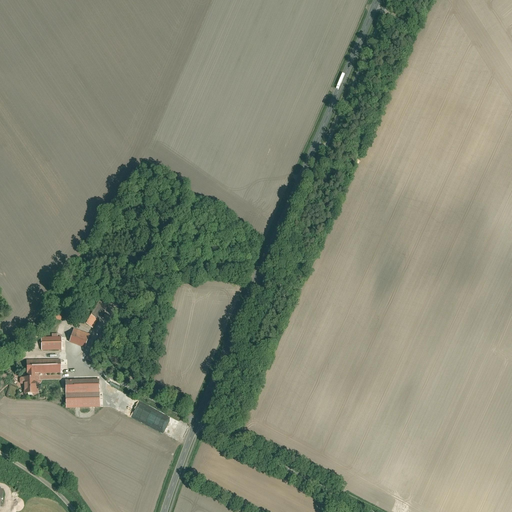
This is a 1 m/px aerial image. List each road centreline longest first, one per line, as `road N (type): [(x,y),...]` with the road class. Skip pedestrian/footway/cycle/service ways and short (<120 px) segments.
road 1 (tertiary): [(377,0),(195,427)]
road 2 (unclassified): [(369,511),(195,427)]
road 3 (unknown): [(76,369),(195,427)]
